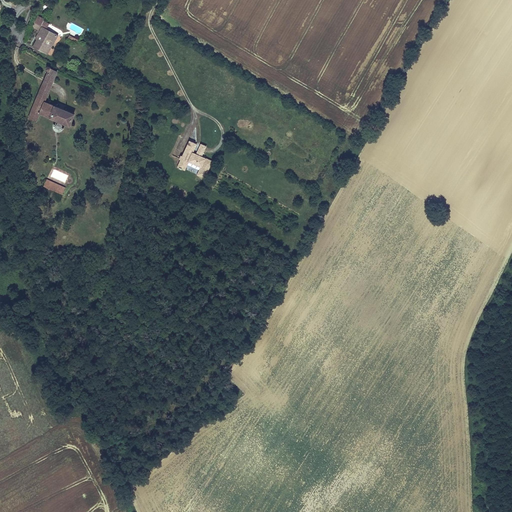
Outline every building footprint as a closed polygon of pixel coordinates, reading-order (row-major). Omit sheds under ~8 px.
[(34,23),(40,27),(49,11),(50,12),(54,5),(47,1),(34,23)] [(34,47),(45,54),(57,35),(42,27),(35,39),(37,40),(34,47)] [(73,115),(43,102),(56,71),(50,69),(50,67),(47,65),(45,70),(48,71),(28,119),(35,122),(39,114),(68,125),(73,115)] [(197,143),(189,139),(182,155),(181,154),(179,159),(180,159),(177,167),(185,170),(189,162),(200,167),(197,174),(205,178),(213,160),(202,155),(207,145),(200,142),(196,152),(193,151),(197,143)] [(47,178),(43,185),(63,194),(66,187),(47,178)]
